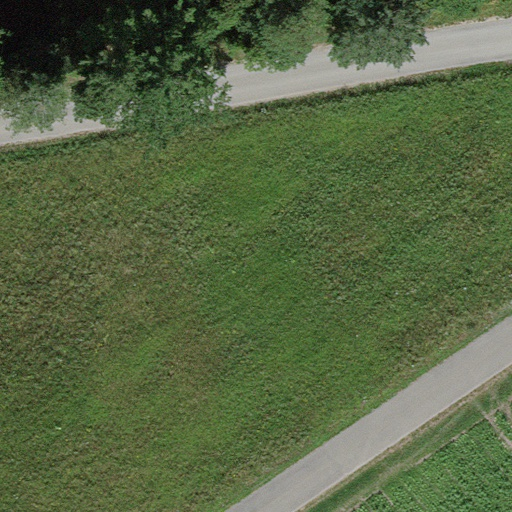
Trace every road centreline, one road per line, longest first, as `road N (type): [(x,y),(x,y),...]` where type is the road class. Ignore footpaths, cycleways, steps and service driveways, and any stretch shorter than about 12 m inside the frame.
road 1 (unclassified): [(0,133),(511,37)]
road 2 (unclassified): [(511,340),(256,511)]
